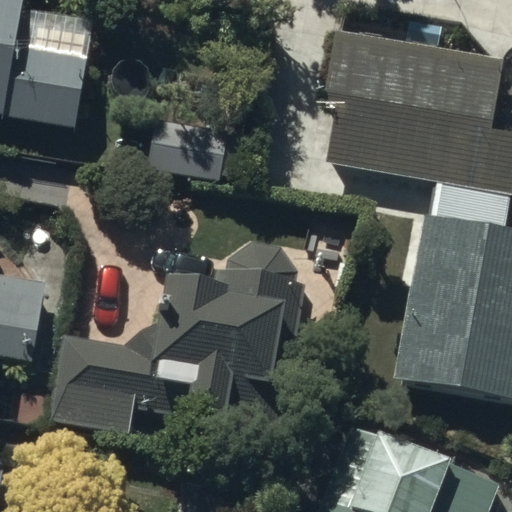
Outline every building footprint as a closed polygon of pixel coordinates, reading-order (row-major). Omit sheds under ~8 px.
[(99,15),(28,0),(0,0),(0,123),(73,139),(99,15)] [(492,72),(329,46),(319,106),(335,109),(326,161),(498,189),(507,138),(482,134),(492,72)] [(234,134),(153,121),(152,121),(146,173),(235,187),(234,134)] [(2,174),(0,184),(0,199),(68,212),(72,187),(2,174)] [(511,235),(422,219),(392,379),(511,401),(511,235)] [(228,256),(227,268),(212,266),(213,261),(190,257),(188,271),(163,267),(150,349),(63,336),(50,420),(127,432),(131,405),(278,428),(300,285),(290,283),(291,270),(273,248),(274,247),(251,243),(228,256)] [(0,361),(27,365),(37,294),(0,288),(0,361)] [(480,511),(489,491),(344,431),(310,511),(480,511)] [(179,470),(179,474),(173,511),(258,511),(263,481),(179,470)]
